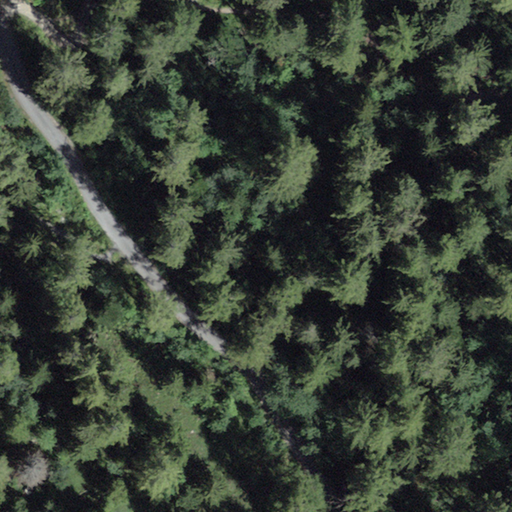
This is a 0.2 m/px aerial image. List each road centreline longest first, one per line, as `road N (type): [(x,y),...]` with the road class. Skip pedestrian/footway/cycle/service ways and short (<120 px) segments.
road 1 (track): [(330,511),(277,417),(229,357),(152,292),(98,219),(60,147),(15,94),(0,56)]
road 2 (track): [(193,0),(368,37),(401,66),(465,72),(490,25),(486,0)]
road 3 (track): [(0,10),(76,43),(86,35),(81,0)]
